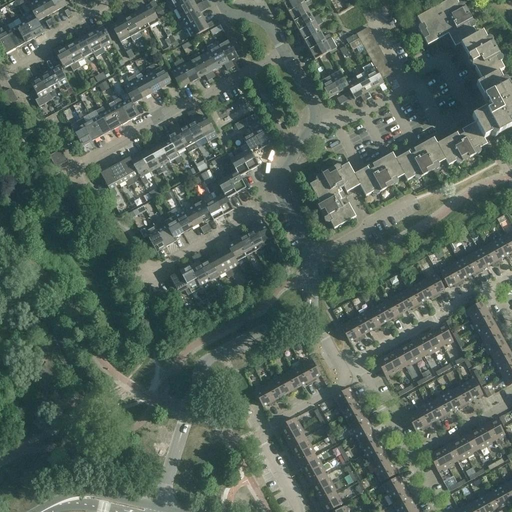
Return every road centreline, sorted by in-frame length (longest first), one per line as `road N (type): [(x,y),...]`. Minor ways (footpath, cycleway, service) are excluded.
road 1 (residential): [(150,271),(76,166),(283,53)]
road 2 (residential): [(341,369),(341,385),(265,428),(261,443),(299,511)]
road 3 (residential): [(412,74),(440,59),(464,102),(438,121),(416,84)]
road 4 (residential): [(356,361),(491,286)]
road 5 (residential): [(150,271),(282,199)]
road 6 (residential): [(7,73),(113,0)]
road 7 (tertiary): [(198,378),(209,359),(305,313)]
road 8 (secondary): [(158,508),(76,494),(42,511)]
